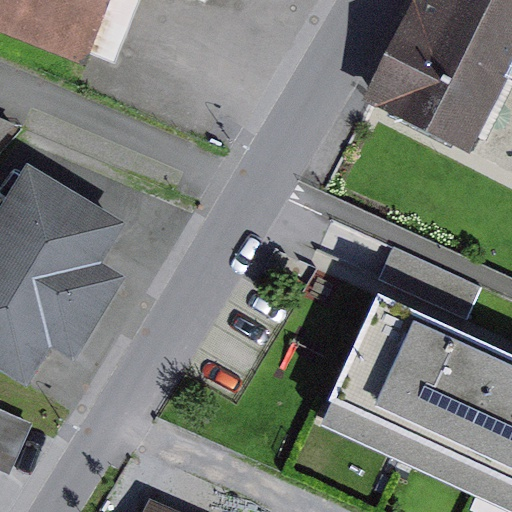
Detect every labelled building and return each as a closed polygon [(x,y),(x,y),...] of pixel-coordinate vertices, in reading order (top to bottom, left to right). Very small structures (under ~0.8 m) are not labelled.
[(0,0),(0,24),(96,63),(119,0),(0,0)] [(477,143),(511,71),(511,0),(433,0),(387,99),(477,143)] [(0,150),(23,125),(0,114),(0,150)] [(86,348),(126,281),(101,267),(126,225),(38,173),(0,236),(0,357),(34,378),(61,333),(86,348)] [(491,289),(403,248),(388,278),(476,319),(491,289)] [(511,352),(388,295),(339,399),(511,480),(511,352)] [(45,425),(0,405),(0,461),(24,472),(45,425)]
